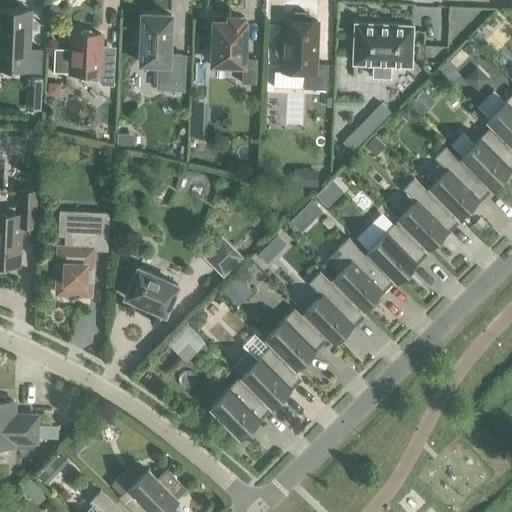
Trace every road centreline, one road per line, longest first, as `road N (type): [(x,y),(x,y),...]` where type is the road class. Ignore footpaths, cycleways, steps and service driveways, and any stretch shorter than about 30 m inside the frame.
road 1 (residential): [(243,511),(511,250)]
road 2 (residential): [(0,344),(57,368),(162,432),(243,511)]
